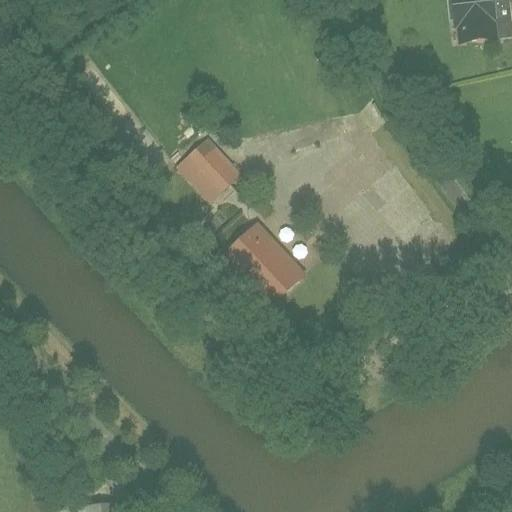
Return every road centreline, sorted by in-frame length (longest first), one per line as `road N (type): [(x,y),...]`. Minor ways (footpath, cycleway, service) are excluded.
road 1 (residential): [(363,0),(395,99),(508,267)]
road 2 (residential): [(0,317),(174,511)]
